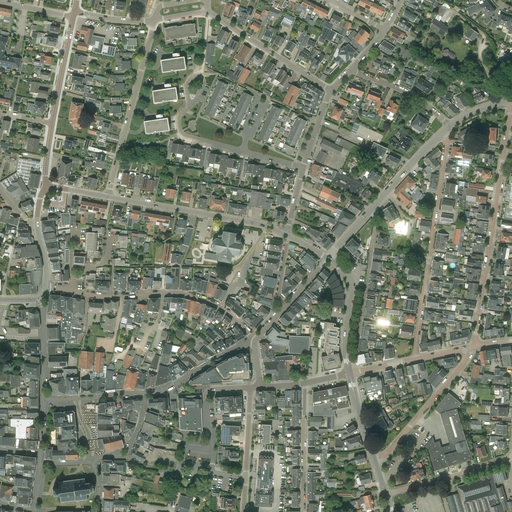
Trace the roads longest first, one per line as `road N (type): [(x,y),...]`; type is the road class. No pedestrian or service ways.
road 1 (residential): [(413,359),(444,131)]
road 2 (residential): [(255,340),(206,300),(73,290)]
road 3 (residential): [(107,197),(154,20)]
road 4 (residential): [(474,345),(501,165)]
road 5 (tertiary): [(267,226),(107,197)]
road 6 (residential): [(346,352),(356,347),(371,209)]
road 7 (residential): [(465,349),(464,362),(417,418),(373,458)]
road 8 (residential): [(330,90),(208,11)]
road 9 (residential): [(385,494),(511,458)]
road 10 (residential): [(304,383),(302,511)]
road 11 (residential): [(243,511),(249,387)]
road 12 (residential): [(144,392),(254,343)]
